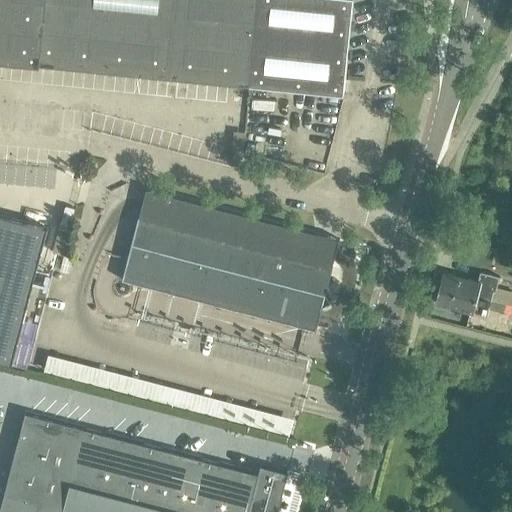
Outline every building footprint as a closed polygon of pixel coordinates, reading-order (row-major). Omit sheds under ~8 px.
[(0,0),(0,61),(344,96),(353,0),(0,0)] [(123,279),(123,282),(132,284),(179,296),(194,300),(316,332),(317,328),(323,308),(331,303),(326,296),(328,289),(332,274),(333,269),(340,241),(337,240),(315,234),(300,230),(147,190),(139,218),(132,246),(129,260),(123,279)] [(0,362),(12,366),(24,321),(30,297),(48,229),(0,216),(0,362)] [(481,273),(479,283),(446,274),(442,290),(492,302),(495,293),(497,293),(501,278),(481,273)] [(492,302),(442,290),(438,305),(473,315),(474,314),(487,317),(492,302)] [(278,511),(288,474),(261,467),(259,475),(26,414),(0,511),(278,511)]
